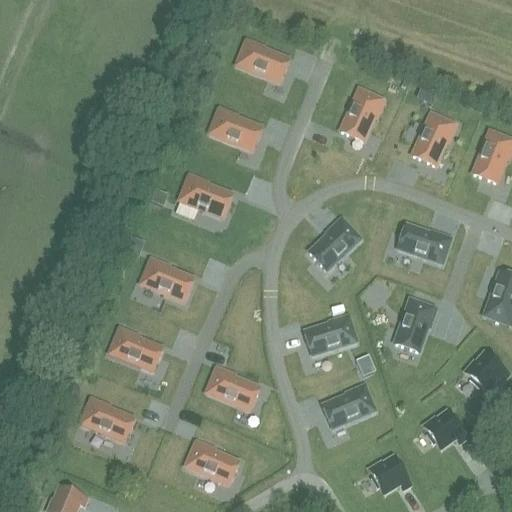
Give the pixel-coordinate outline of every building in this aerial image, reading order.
[(237,68),(279,85),(288,63),(264,54),(265,50),(247,43),(237,68)] [(384,104),(359,93),(340,135),(362,144),(372,121),(376,122),(384,104)] [(435,102),(419,95),(416,106),(428,112),(435,102)] [(210,137),(252,153),(261,131),(237,122),(238,118),(220,111),(210,137)] [(456,129),(431,118),(413,159),(434,169),(445,145),(448,147),(456,129)] [(473,178),(495,187),(505,163),(508,164),(511,154),(511,144),(490,136),(473,178)] [(190,178),(180,204),(222,221),(231,199),(207,189),(208,186),(190,178)] [(164,203),(149,196),(145,210),(156,217),(164,203)] [(325,274),(358,243),(340,223),(325,236),(328,239),(309,257),(325,274)] [(450,241),(431,234),(430,238),(405,230),(398,252),(441,267),(450,241)] [(147,255),(130,248),(124,263),(140,271),(147,255)] [(151,262),(141,288),(184,304),(192,282),(168,273),(170,269),(151,262)] [(511,280),(500,277),(484,319),(510,329),(511,324),(511,280)] [(417,356),(426,331),(429,332),(436,314),(410,305),(395,348),(417,356)] [(355,345),(346,318),(328,324),(329,328),(304,336),(311,359),(355,345)] [(120,331),(110,357),(152,374),(161,352),(137,342),(138,338),(120,331)] [(474,366),(473,365),(465,375),(464,375),(472,383),(470,385),(478,392),(480,390),(487,396),(499,381),(503,385),(509,378),(483,356),(474,366)] [(217,371),(207,396),(250,413),(258,391),(234,381),(235,378),(217,371)] [(332,432),(374,413),(363,388),(345,396),(346,400),(322,410),(332,432)] [(92,402),(82,427),(124,444),(133,422),(109,413),(110,409),(92,402)] [(422,429),(429,438),(427,440),(433,448),(435,447),(441,454),(456,443),(459,447),(466,442),(446,414),(435,423),(434,422),(424,429),(423,429),(422,429)] [(196,444),(186,470),(229,486),(237,465),(213,455),(214,451),(196,444)] [(368,473),(374,482),(371,484),(376,492),(379,491),(384,499),(400,489),(403,493),(410,489),(393,460),(381,467),(380,466),(369,472),(368,473)] [(77,511),(79,508),(84,510),(87,502),(58,490),(53,503),(52,502),(47,511),(77,511)]
